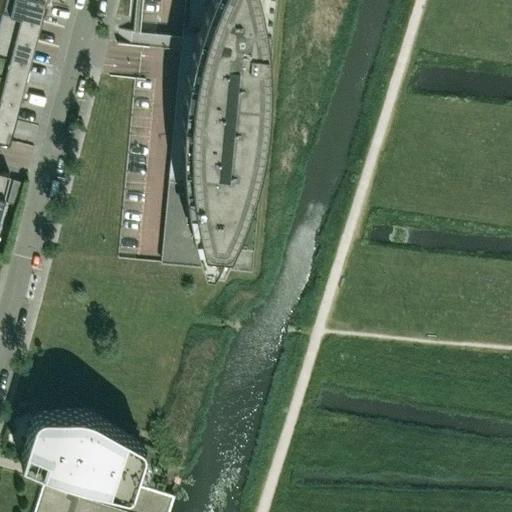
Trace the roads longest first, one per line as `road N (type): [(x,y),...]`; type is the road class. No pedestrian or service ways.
road 1 (residential): [(0,332),(48,161)]
road 2 (residential): [(48,161),(89,0)]
